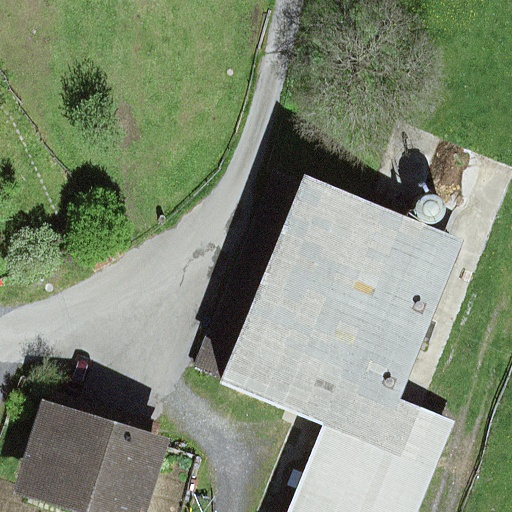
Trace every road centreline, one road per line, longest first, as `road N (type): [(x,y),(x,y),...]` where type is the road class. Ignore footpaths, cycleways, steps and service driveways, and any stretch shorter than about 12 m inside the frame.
road 1 (unclassified): [(25,330),(145,270),(204,227),(251,161),(292,0)]
road 2 (track): [(25,330),(212,424),(233,496),(228,511)]
road 3 (track): [(445,511),(488,378),(511,261)]
